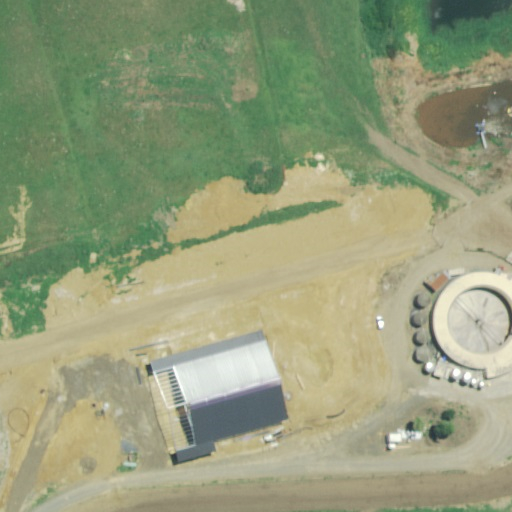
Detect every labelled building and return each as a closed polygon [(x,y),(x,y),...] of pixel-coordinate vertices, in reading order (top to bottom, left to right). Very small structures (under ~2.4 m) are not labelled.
[(450,279),(463,275),(460,266),(443,271),(440,267),(423,283),(433,295),(450,279)] [(437,350),(447,360),(449,362),(456,367),(464,370),(473,372),(481,372),(482,380),(486,380),(490,379),(493,379),(497,378),(500,377),(503,375),(507,374),(510,372),(511,371),(511,286),(509,284),(502,279),(494,276),(485,274),(477,274),(468,275),(460,277),(452,281),(445,287),(440,293),(435,300),(432,308),(430,317),(430,325),(431,334),(433,342),(437,350)] [(429,295),(417,293),(411,325),(423,328),(429,295)] [(428,332),(414,332),(413,363),(428,364),(428,332)] [(443,380),(446,363),(436,360),(432,378),(443,380)] [(486,383),(449,368),(445,379),(481,394),(486,383)]
